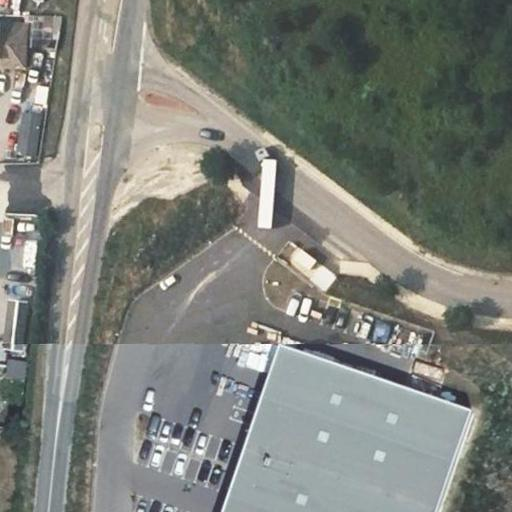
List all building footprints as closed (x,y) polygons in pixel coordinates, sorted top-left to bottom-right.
[(55,30),(56,16),(33,16),(33,29),(55,30)] [(22,25),(0,23),(0,58),(20,60),(22,25)] [(20,60),(0,58),(0,65),(20,67),(20,60)] [(36,157),(42,115),(25,113),(19,155),(36,157)] [(273,188),(266,198),(289,214),(296,205),(273,188)] [(6,265),(7,277),(30,276),(29,265),(6,265)] [(31,304),(12,301),(5,350),(24,353),(31,304)] [(436,511),(470,413),(279,350),(224,511),(436,511)]
